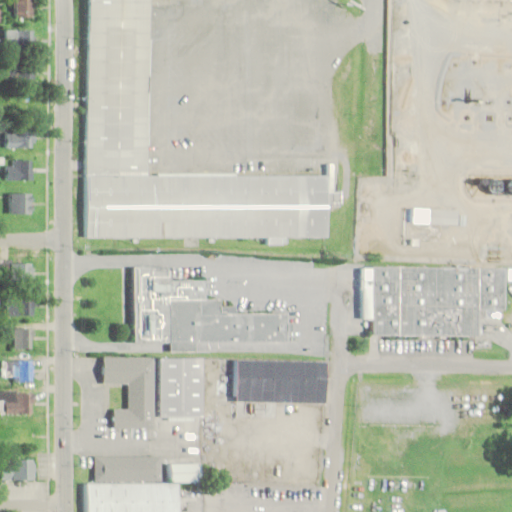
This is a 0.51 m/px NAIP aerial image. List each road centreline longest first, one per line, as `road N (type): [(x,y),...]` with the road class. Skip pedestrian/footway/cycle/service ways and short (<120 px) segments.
road 1 (tertiary): [(65,511),(63,0)]
road 2 (residential): [(341,366),(511,368)]
road 3 (residential): [(330,511),(341,366)]
